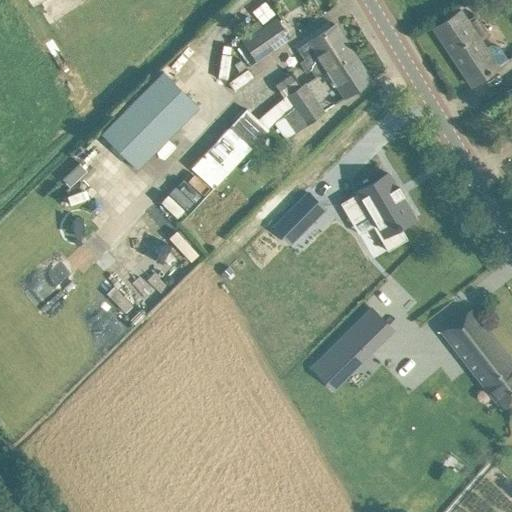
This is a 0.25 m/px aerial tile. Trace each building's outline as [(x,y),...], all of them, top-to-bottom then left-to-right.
[(491,45),(486,48),(461,10),(434,28),(472,85),(499,68),(497,66),(508,59),(500,47),(491,45)] [(257,20),(237,34),(244,44),(238,48),(250,66),(289,38),(275,18),(262,27),(257,20)] [(315,76),(325,69),(353,52),(335,24),(297,48),(304,59),(299,62),(306,73),(311,69),(315,76)] [(353,52),(325,69),(343,98),(371,80),(353,52)] [(100,133),(136,168),(198,105),(162,70),(100,133)] [(283,97),(288,93),(300,85),(292,73),(275,84),(283,97)] [(282,116),(292,133),(322,113),(303,84),(300,85),(288,93),(296,107),(282,116)] [(281,100),(256,121),(245,111),(191,168),(212,187),(266,130),(276,120),(282,116),(296,107),(288,93),(283,97),(280,98),(281,100)] [(353,187),(336,198),(346,215),(363,204),(385,239),(386,241),(383,243),(383,244),(403,232),(395,220),(409,211),(382,168),(352,186),(353,187)] [(306,192),(272,225),(288,240),(321,207),(306,192)] [(163,193),(155,200),(169,216),(177,209),(163,193)] [(151,303),(199,258),(171,227),(122,273),(151,303)] [(372,308),(312,367),(332,387),(391,328),(372,308)] [(443,330),(503,408),(511,400),(511,363),(470,310),(443,330)] [(313,511),(340,511),(447,373),(415,349),(298,501),(313,511)] [(417,442),(389,475),(404,488),(469,413),(448,396),(416,434),(413,438),(417,442)] [(319,437),(333,449),(364,413),(350,401),(319,437)]
